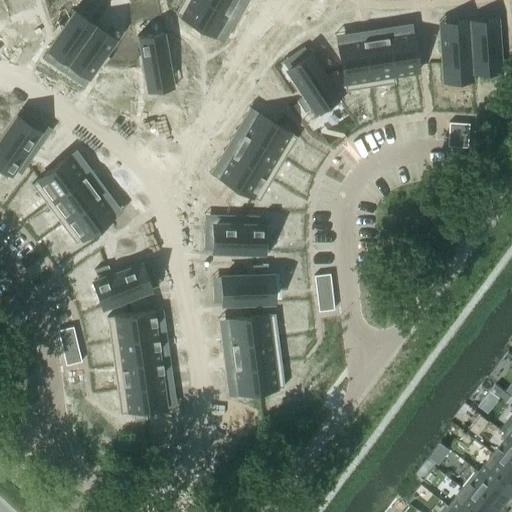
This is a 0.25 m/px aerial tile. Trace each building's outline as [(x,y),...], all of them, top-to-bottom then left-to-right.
[(202,0),(181,0),(174,12),(215,35),(227,14),(202,0)] [(202,0),(227,14),(234,0),(202,0)] [(73,11),(47,49),(67,63),(94,25),(73,11)] [(94,25),(67,63),(88,77),(114,39),(94,25)] [(498,28),(468,30),(471,81),(472,81),(472,74),(501,72),(498,28)] [(468,30),(439,32),(442,83),(471,81),(468,30)] [(162,31),(136,36),(145,82),(171,77),(162,31)] [(411,33),(386,37),(393,83),(394,83),(393,75),(417,72),(411,33)] [(386,37),(362,40),(369,87),(393,83),(386,37)] [(362,40),(337,44),(345,90),(369,87),(362,40)] [(309,54),(287,69),(304,95),(295,100),(303,112),(312,107),(318,116),(340,101),(309,54)] [(256,113),(243,134),(283,158),(296,137),(256,113)] [(16,117),(0,140),(0,174),(6,178),(12,169),(20,174),(28,163),(20,157),(37,132),(16,117)] [(448,122),(448,130),(460,131),(460,123),(448,122)] [(460,131),(459,135),(467,135),(468,123),(460,123),(460,131)] [(448,130),(447,138),(459,139),(459,135),(460,131),(448,130)] [(243,134),(231,155),(271,179),(283,158),(243,134)] [(459,139),(459,147),(467,148),(467,135),(459,135),(459,139)] [(447,138),(447,146),(459,147),(459,139),(447,138)] [(231,155),(218,176),(258,200),(271,179),(231,155)] [(68,156),(31,184),(46,204),(83,176),(68,156)] [(83,176),(46,204),(60,223),(98,195),(83,176)] [(98,195),(60,223),(75,243),(113,215),(98,195)] [(213,224),(212,250),(269,251),(269,225),(258,225),(258,215),(243,215),(243,225),(213,224)] [(97,280),(93,281),(102,306),(148,289),(139,264),(110,275),(107,265),(94,270),(97,280)] [(252,275),(221,276),(222,302),(280,301),(279,274),(266,275),(266,265),(252,265),(252,275)] [(329,273),(321,274),(322,286),(330,285),(329,273)] [(321,274),(313,275),(315,287),(322,286),(321,274)] [(330,285),(322,286),(324,298),(332,297),(330,285)] [(322,286),(315,287),(316,299),(324,298),(322,286)] [(332,297),(324,298),(325,310),(333,309),(332,297)] [(324,298),(316,299),(317,311),(325,310),(324,298)] [(152,310),(106,316),(109,341),(156,335),(152,310)] [(274,313),(227,319),(230,344),(277,338),(274,313)] [(72,326),(64,328),(67,340),(75,338),(72,326)] [(64,328),(57,330),(59,342),(67,340),(64,328)] [(156,335),(109,341),(113,365),(159,359),(156,335)] [(75,338),(67,340),(70,351),(78,350),(75,338)] [(277,338),(230,344),(234,368),(280,362),(277,338)] [(67,340),(59,342),(62,353),(70,351),(67,340)] [(78,350),(70,351),(73,363),(81,361),(78,350)] [(70,351),(62,353),(65,365),(73,363),(70,351)] [(511,353),(508,351),(503,357),(511,364),(511,353)] [(159,359),(113,365),(116,389),(162,382),(159,359)] [(280,362),(234,368),(237,393),(283,387),(280,362)] [(162,382),(116,389),(119,414),(132,412),(133,420),(145,418),(144,410),(166,407),(162,382)] [(505,392),(496,384),(491,390),(500,398),(505,392)] [(507,438),(494,455),(511,468),(511,439),(508,437),(507,438)] [(481,472),(480,473),(509,495),(511,491),(511,468),(494,455),(481,472)] [(477,469),(462,488),(492,511),(495,511),(509,495),(480,473),(481,472),(477,469)] [(448,505),(448,506),(456,511),(492,511),(462,488),(448,505)] [(446,503),(438,511),(456,511),(448,506),(448,505),(446,503)]
